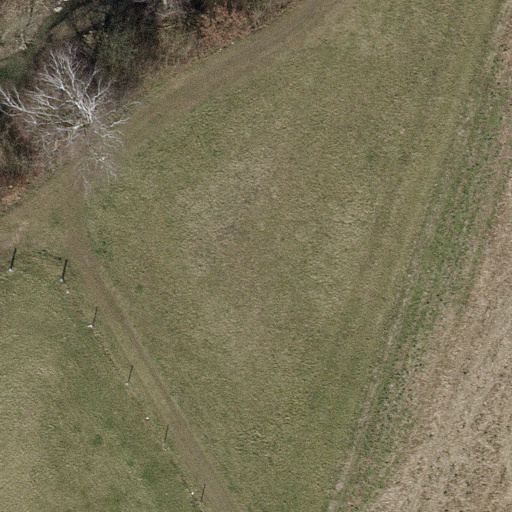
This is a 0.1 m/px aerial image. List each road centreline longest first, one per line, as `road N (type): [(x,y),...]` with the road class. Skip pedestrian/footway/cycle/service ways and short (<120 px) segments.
road 1 (track): [(0,251),(195,93),(302,36),(338,0)]
road 2 (track): [(49,209),(236,511)]
